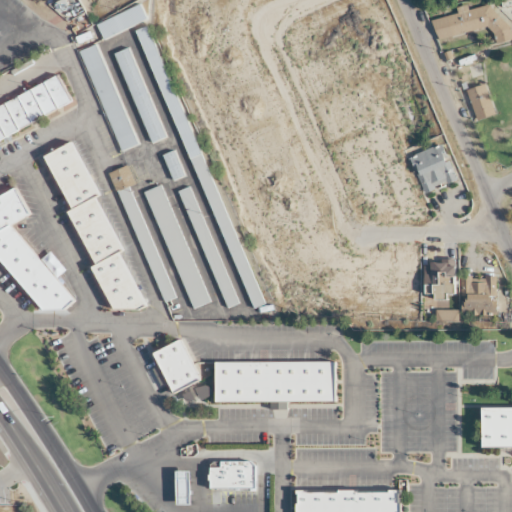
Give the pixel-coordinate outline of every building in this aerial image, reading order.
[(59,0),(54,3),(58,9),(68,4),(66,0),(59,0)] [(489,28),(493,44),(505,41),(496,3),(430,19),(435,41),(489,28)] [(140,4),(147,19),(103,39),(96,24),(140,4)] [(146,26),(262,308),(251,313),(134,31),(146,26)] [(75,36),(78,43),(93,36),(90,30),(75,36)] [(79,51),(96,44),(137,145),(122,152),(79,51)] [(149,144),(112,53),(127,47),(165,137),(149,144)] [(0,138),(69,101),(55,74),(0,103),(0,138)] [(464,90),(475,121),(493,115),(482,84),(464,90)] [(69,141),(96,195),(92,197),(119,250),(115,251),(142,303),(134,308),(112,308),(87,266),(92,264),(65,211),(69,209),(41,155),(69,141)] [(457,180),(442,144),(410,158),(426,194),(457,180)] [(183,176),(171,181),(160,155),(172,150),(183,176)] [(141,192),(161,184),(210,303),(191,311),(141,192)] [(11,187),(0,193),(0,264),(40,310),(61,309),(71,299),(8,224),(26,215),(11,187)] [(163,304),(116,192),(128,187),(174,299),(163,304)] [(225,308),(177,192),(189,187),(237,303),(225,308)] [(455,297),(454,263),(425,263),(425,297),(455,297)] [(496,316),(496,277),(462,277),(462,316),(496,316)] [(177,340),(197,382),(170,395),(150,353),(177,340)] [(332,362),(332,400),(213,401),(213,362),(332,362)] [(511,407),(479,408),(479,448),(511,448),(511,407)] [(251,460),(256,464),(256,487),(210,487),(211,479),(209,479),(209,473),(210,473),(210,466),(221,466),(221,460),(251,460)] [(192,504),(191,470),(176,470),(177,504),(192,504)] [(295,511),(295,490),(397,490),(397,511),(295,511)]
